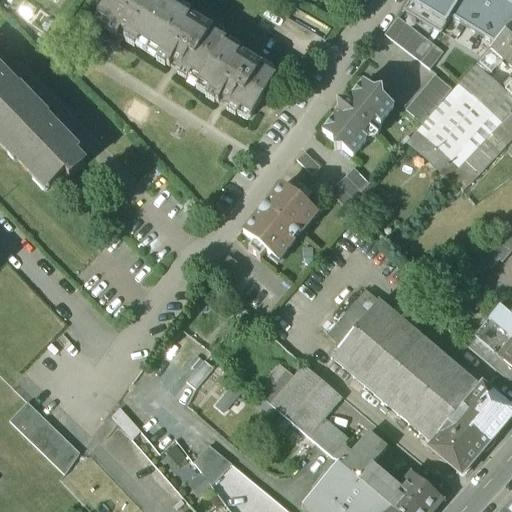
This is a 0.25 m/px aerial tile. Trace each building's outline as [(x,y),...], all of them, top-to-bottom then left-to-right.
[(189,19),(160,1),(160,0),(107,0),(97,18),(107,24),(105,29),(137,48),(139,44),(159,56),(157,60),(189,80),(191,76),(201,82),(198,86),(209,92),(206,97),(238,116),(241,112),(252,119),(276,79),(261,70),(263,67),(240,53),(238,55),(224,47),(227,42),(212,33),(214,31),(190,16),(189,19)] [(463,0),(410,0),(403,12),(440,36),(450,21),(463,0)] [(494,47),(511,27),(511,7),(500,0),(463,0),(450,21),(494,47)] [(443,55),(397,20),(385,37),(429,72),(436,64),(441,58),(443,55)] [(511,27),(494,47),(506,58),(504,60),(504,61),(511,67),(511,27)] [(506,58),(494,47),(475,68),(488,79),(504,61),(504,60),(506,58)] [(5,76),(0,70),(0,146),(9,156),(14,152),(19,158),(16,161),(35,180),(38,177),(50,190),(65,176),(69,181),(85,166),(74,154),(77,151),(60,133),(57,136),(51,130),(54,127),(46,118),(47,117),(21,90),(20,91),(12,82),(8,86),(2,79),(5,76)] [(434,78),(405,113),(422,127),(452,92),(434,78)] [(367,143),(363,140),(377,122),(382,125),(395,109),(384,100),(384,92),(375,93),(369,88),(361,88),(348,104),(343,105),(340,109),(340,114),(327,131),(327,137),(334,143),(335,152),(344,151),(354,159),(367,143)] [(511,116),(502,126),(511,137),(511,116)] [(332,193),(347,208),(371,185),(357,170),(332,193)] [(285,185),(268,205),(268,204),(259,215),(260,215),(244,235),(255,244),(249,251),(262,261),(267,254),(273,259),(277,254),(283,258),(296,242),(293,240),(299,233),(301,235),(314,219),(309,214),(313,209),(307,204),(313,197),(301,188),(296,194),(285,185)] [(511,229),(495,240),(511,253),(511,229)] [(511,253),(495,240),(452,266),(473,283),(480,275),(483,277),(491,268),(493,271),(501,262),(504,264),(511,255),(511,253)] [(219,271),(228,278),(238,265),(229,258),(219,271)] [(481,388),(380,304),(370,317),(357,307),(330,338),(343,348),(332,360),(433,445),(481,388)] [(511,316),(502,308),(491,320),(511,337),(511,345),(502,358),(501,359),(511,368),(511,316)] [(511,345),(511,337),(491,320),(468,348),(487,364),(497,353),(502,358),(511,345)] [(502,358),(497,353),(487,364),(507,381),(511,375),(511,368),(501,359),(502,358)] [(188,383),(196,390),(213,371),(205,363),(188,383)] [(279,366),(255,393),(271,406),(294,380),(279,366)] [(252,379),(238,367),(232,374),(246,386),(252,379)] [(343,399),(305,367),(294,380),(271,406),(308,438),(324,421),(343,399)] [(433,445),(430,448),(463,477),(511,418),(511,406),(485,383),(481,388),(433,445)] [(229,388),(215,412),(233,423),(247,399),(229,388)] [(81,454),(30,405),(10,423),(66,477),(81,454)] [(347,441),(324,421),(308,438),(339,464),(341,465),(359,443),(351,436),(347,441)] [(387,480),(372,467),(386,450),(367,434),(359,443),(341,465),(376,494),(387,480)] [(210,447),(195,464),(212,487),(233,466),(210,447)] [(339,464),(304,505),(312,511),(397,511),(376,494),(341,465),(339,464)] [(412,475),(397,493),(389,486),(391,483),(387,480),(376,494),(397,511),(433,511),(443,501),(412,475)]
